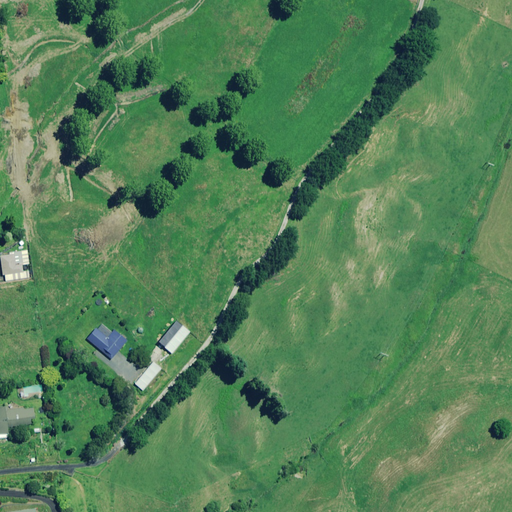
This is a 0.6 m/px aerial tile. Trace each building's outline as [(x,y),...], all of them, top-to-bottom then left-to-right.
[(28,271),(24,272),(23,265),(28,264),(26,251),(12,253),(13,255),(0,256),(0,262),(2,275),(4,275),(5,282),(29,278),(28,271)] [(110,333),(101,325),(96,330),(94,329),(86,339),(110,360),(126,341),(113,330),(110,333)] [(190,331),(183,325),(163,348),(171,354),(190,331)] [(160,369),(152,363),(134,384),(142,391),(160,369)] [(42,392),(41,386),(23,388),(24,397),(28,397),(28,394),(42,392)] [(6,410),(6,407),(0,407),(0,439),(8,438),(6,427),(34,424),(32,409),(22,410),(22,409),(6,410)]
